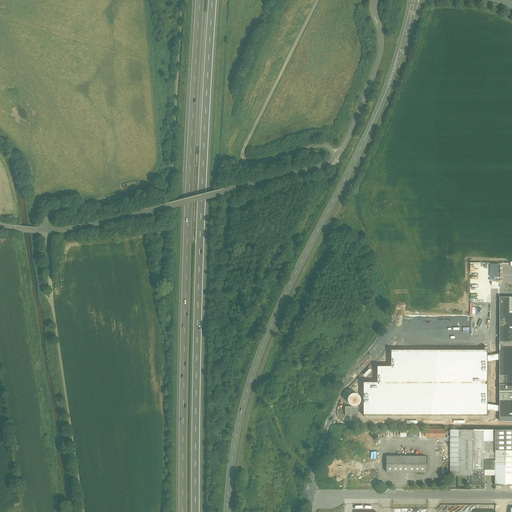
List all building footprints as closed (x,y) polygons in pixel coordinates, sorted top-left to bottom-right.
[(511,297),(500,297),(500,391),(500,421),(511,421),(511,297)] [(363,382),(363,416),(488,416),(488,350),(391,350),(391,366),(377,366),(377,382),(363,382)] [(348,403),(350,405),(351,406),(354,406),(356,406),(358,405),(359,404),(360,402),(360,400),(360,398),(359,396),(358,395),(356,394),(354,393),(352,394),(350,395),(348,396),(347,399),(347,401),(348,403)] [(345,407),(345,415),(358,415),(358,407),(345,407)] [(511,429),(495,430),(495,440),(486,440),(485,475),(486,475),(496,475),(496,485),(501,485),(511,485),(511,429)] [(459,430),(451,430),(451,475),(459,475),(459,430)] [(495,430),(459,430),(459,475),(472,475),(486,476),(486,475),(485,475),(486,440),(495,440),(495,430)] [(426,457),(387,456),(387,472),(426,472),(426,457)] [(486,476),(472,475),(472,485),(485,485),(486,476)]
